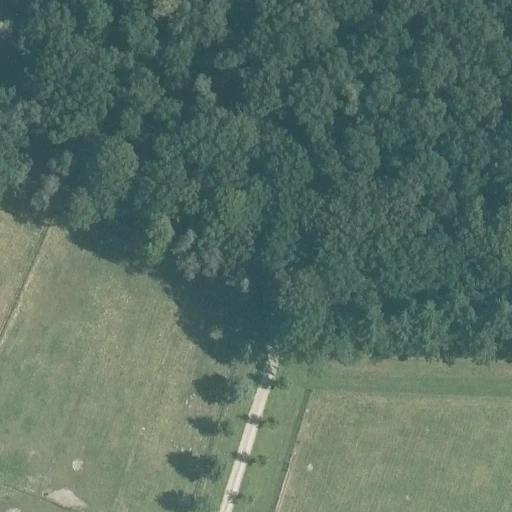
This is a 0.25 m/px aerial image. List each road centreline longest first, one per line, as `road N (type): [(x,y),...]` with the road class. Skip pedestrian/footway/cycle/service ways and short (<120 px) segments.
road 1 (unclassified): [(511,269),(234,253),(0,162)]
road 2 (track): [(298,262),(226,511)]
